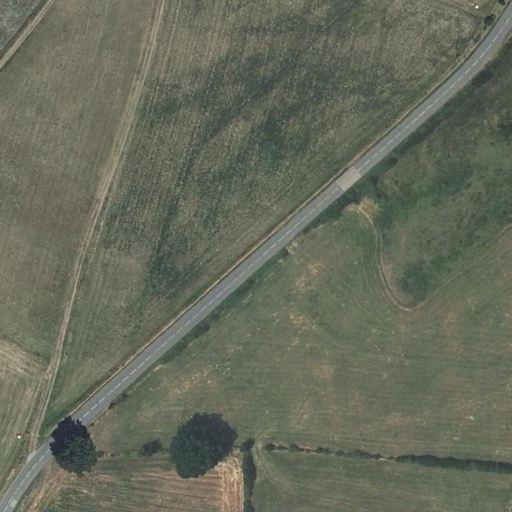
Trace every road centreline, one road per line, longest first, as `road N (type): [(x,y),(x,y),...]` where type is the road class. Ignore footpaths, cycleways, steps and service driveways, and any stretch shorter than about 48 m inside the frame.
road 1 (primary): [(3,511),(17,483),(92,403),(430,109),(511,9)]
road 2 (track): [(32,467),(32,424),(158,0)]
